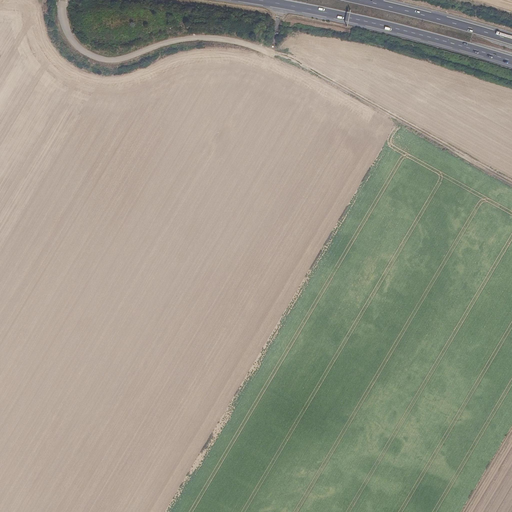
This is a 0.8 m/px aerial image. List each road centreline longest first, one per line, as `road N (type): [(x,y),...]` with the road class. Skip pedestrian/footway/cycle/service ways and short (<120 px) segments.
road 1 (track): [(62,0),(70,40),(99,58),(194,38),(249,45),(511,185)]
road 2 (trunk): [(258,0),(511,61)]
road 3 (trunk): [(511,40),(360,0)]
